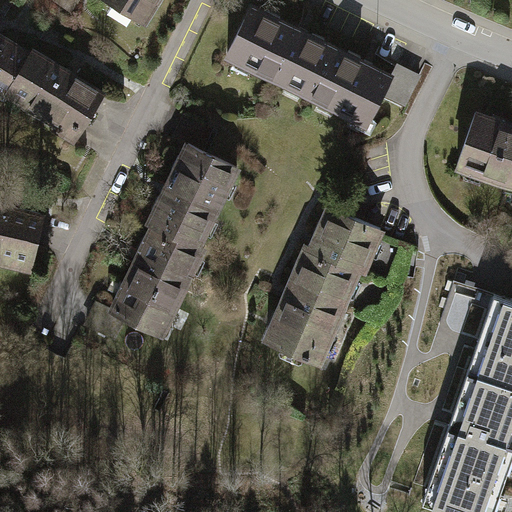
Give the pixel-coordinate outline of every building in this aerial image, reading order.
[(168,0),(109,0),(118,5),(112,17),(134,30),(140,21),(153,28),(168,0)] [(324,36),(256,2),(225,63),(293,97),(324,36)] [(293,97),(373,137),(391,102),(406,110),(423,77),(398,65),(395,71),(324,36),(293,97)] [(28,54),(0,38),(0,96),(5,100),(5,95),(28,54)] [(82,143),(115,91),(36,42),(28,54),(5,95),(82,143)] [(511,119),(477,107),(453,172),(511,192),(511,119)] [(242,170),(185,140),(139,226),(145,229),(196,257),(242,170)] [(49,215),(0,203),(0,268),(35,276),(49,215)] [(389,229),(326,204),(310,245),(303,242),(297,257),(361,281),(364,272),(371,275),(389,229)] [(196,257),(145,229),(103,305),(161,337),(203,261),(196,257)] [(361,281),(297,257),(267,337),(331,361),(361,281)] [(511,304),(494,299),(467,373),(511,387),(511,304)] [(498,511),(511,472),(511,387),(467,373),(423,505),(445,511),(498,511)]
